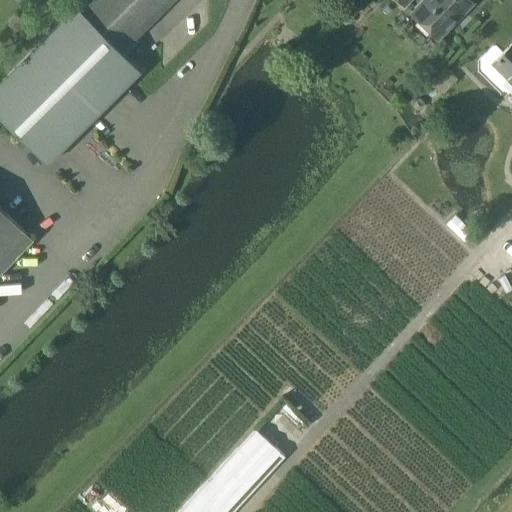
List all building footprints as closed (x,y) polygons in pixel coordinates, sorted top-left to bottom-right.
[(0,78),(0,116),(47,163),(141,70),(124,52),(175,0),(90,0),(81,10),(76,4),(0,78)] [(471,1),(470,0),(427,0),(414,15),(437,37),(471,1)] [(511,43),(492,63),(511,83),(511,43)] [(0,274),(34,240),(0,207),(0,274)] [(235,511),(282,463),(253,436),(188,504),(196,511),(235,511)]
